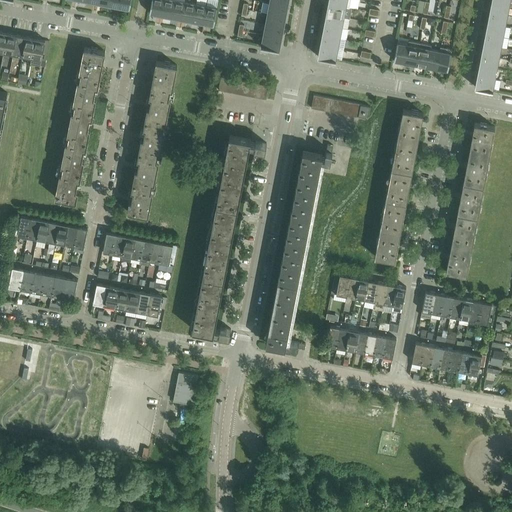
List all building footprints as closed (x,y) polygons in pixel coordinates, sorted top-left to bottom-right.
[(120,0),(119,7),(129,9),(130,9),(131,0),(120,0)] [(152,0),(150,13),(151,13),(161,15),(163,0),(152,0)] [(174,0),(163,0),(161,15),(171,17),(174,0)] [(185,1),(177,0),(174,0),(171,17),(182,19),(185,1)] [(196,4),(185,1),(182,19),(193,21),(196,4)] [(507,16),(509,5),(492,2),(490,12),(507,16)] [(285,17),(287,6),(270,3),(268,14),(285,17)] [(344,17),(346,7),(328,3),(326,14),(344,17)] [(207,6),(196,4),(193,21),(204,23),(207,6)] [(204,23),(213,25),(214,25),(218,7),(216,7),(207,6),(204,23)] [(505,26),(507,16),(490,12),(488,23),(505,26)] [(283,28),(285,17),(268,14),(266,25),(283,28)] [(342,28),(344,17),(326,14),(324,24),(342,28)] [(503,37),(505,26),(488,23),(486,34),(503,37)] [(340,38),(342,28),(324,24),(322,35),(340,38)] [(281,39),(283,28),(266,25),(264,35),(281,39)] [(17,34),(8,33),(4,52),(13,54),(17,34)] [(26,36),(17,34),(13,54),(22,56),(26,36)] [(501,48),(503,37),(486,34),(484,44),(501,48)] [(262,44),(261,46),(279,49),(280,48),(279,48),(281,39),(264,35),(262,44)] [(338,49),(340,38),(322,35),(320,46),(338,49)] [(35,38),(26,36),(22,56),(31,57),(35,38)] [(42,58),(45,46),(46,40),(35,38),(31,57),(42,60),(42,58)] [(416,64),(420,43),(409,41),(408,45),(405,62),(416,64)] [(405,62),(408,45),(399,43),(399,42),(397,42),(394,60),(405,62)] [(426,66),(430,49),(431,45),(420,43),(416,64),(426,66)] [(499,58),(501,48),(484,44),(482,55),(499,58)] [(336,60),(338,49),(320,46),(318,57),(336,60)] [(85,47),(80,71),(82,72),(81,76),(100,80),(106,51),(85,47)] [(448,70),(452,49),(441,47),(440,51),(437,68),(448,70)] [(437,68),(440,51),(430,49),(426,66),(437,68)] [(497,69),(499,58),(482,55),(480,65),(497,69)] [(178,65),(157,61),(156,61),(151,90),(170,94),(171,89),(173,89),(178,65)] [(495,79),(497,69),(480,65),(478,76),(495,79)] [(3,71),(2,80),(8,81),(10,73),(3,71)] [(78,80),(74,102),(76,103),(75,107),(94,111),(97,98),(95,97),(97,87),(99,87),(100,80),(81,76),(80,80),(78,80)] [(493,90),(495,79),(478,76),(476,86),(475,86),(475,87),(493,90)] [(219,90),(225,91),(228,78),(221,77),(219,90)] [(234,79),(228,78),(225,91),(231,92),(234,79)] [(239,80),(234,79),(231,92),(237,93),(239,80)] [(245,81),(239,80),(237,93),(243,94),(245,81)] [(251,82),(245,81),(243,94),(249,96),(251,82)] [(257,83),(251,82),(249,96),(255,97),(257,83)] [(263,85),(257,83),(255,97),(260,98),(263,85)] [(269,86),(263,85),(260,98),(267,99),(269,86)] [(152,97),(151,103),(150,108),(148,107),(145,121),(164,124),(165,120),(167,120),(171,98),(169,97),(170,94),(151,90),(150,97),(152,97)] [(314,95),(312,108),(317,109),(320,96),(314,95)] [(326,97),(320,96),(317,109),(324,110),(326,97)] [(332,98),(326,97),(324,110),(329,111),(332,98)] [(338,99),(332,98),(329,111),(335,112),(338,99)] [(344,100),(338,99),(335,112),(341,113),(344,100)] [(350,101),(344,100),(341,113),(347,114),(350,101)] [(355,102),(350,101),(347,114),(353,116),(355,102)] [(362,104),(355,102),(353,116),(359,117),(359,116),(362,104)] [(370,106),(362,104),(359,116),(368,118),(370,106)] [(72,111),(68,133),(70,134),(69,138),(88,142),(91,129),(89,128),(90,123),(91,118),(93,118),(94,111),(75,107),(74,111),(72,111)] [(403,109),(398,138),(417,142),(420,128),(421,128),(424,113),(403,109)] [(146,129),(145,134),(144,139),(142,138),(139,151),(158,155),(159,151),(161,152),(165,129),(163,128),(164,124),(145,121),(144,128),(146,129)] [(475,123),(473,132),(472,138),(473,138),(470,152),(489,156),(495,127),(475,123)] [(230,136),(228,143),(193,329),(214,333),(215,331),(219,332),(219,334),(230,336),(231,329),(220,327),(220,329),(215,328),(250,145),(255,146),(255,148),(266,150),(267,143),(256,141),(256,143),(251,142),(251,140),(230,136)] [(66,142),(62,164),(64,165),(63,169),(82,173),(85,160),(83,159),(85,149),(87,149),(88,142),(69,138),(68,142),(66,142)] [(398,138),(392,168),(412,171),(414,158),(415,159),(416,153),(415,153),(417,142),(398,138)] [(140,160),(139,165),(138,170),(136,169),(133,183),(152,186),(153,182),(155,183),(159,160),(157,160),(158,155),(139,151),(138,159),(140,160)] [(286,345),(298,348),(299,342),(287,339),(322,160),(331,162),(333,152),(326,151),(325,157),(323,156),(323,154),(303,151),(266,343),(286,347),(286,345)] [(468,163),(467,163),(466,168),(467,169),(464,182),(484,185),(489,156),(470,152),(468,163)] [(392,168),(386,198),(406,201),(408,189),(409,189),(410,184),(409,184),(412,171),(392,168)] [(56,197),(63,199),(77,201),(79,191),(76,190),(78,180),(81,180),(82,173),(63,169),(62,173),(60,173),(56,197)] [(462,194),(461,194),(460,199),(461,199),(459,211),(478,215),(484,185),(464,182),(462,194)] [(134,191),(133,196),(132,201),(130,201),(128,211),(149,215),(153,191),(151,191),(152,186),(133,183),(132,190),(134,191)] [(386,198),(381,227),(400,231),(402,220),(403,220),(404,214),(403,214),(406,201),(386,198)] [(456,225),(455,224),(454,230),(455,230),(453,241),(472,244),(478,215),(459,211),(456,225)] [(31,217),(22,215),(18,235),(27,237),(31,217)] [(41,219),(31,217),(27,237),(37,238),(41,219)] [(50,221),(41,219),(37,238),(47,240),(50,221)] [(60,222),(50,221),(47,240),(56,242),(60,222)] [(69,224),(60,222),(56,242),(65,244),(69,224)] [(74,246),(78,226),(69,224),(65,244),(74,246)] [(88,228),(78,226),(74,246),(84,248),(88,228)] [(397,245),(400,231),(381,227),(375,256),(395,260),(398,245),(397,245)] [(107,232),(104,250),(104,251),(113,253),(117,233),(107,232)] [(126,235),(117,233),(113,253),(122,255),(126,235)] [(130,261),(131,257),(135,237),(126,235),(122,255),(121,260),(130,261)] [(141,258),(144,239),(135,237),(131,257),(141,258)] [(154,240),(144,239),(141,258),(150,260),(154,240)] [(163,242),(154,240),(150,260),(159,262),(163,242)] [(467,274),(472,244),(453,241),(450,255),(449,255),(446,270),(467,274)] [(170,264),(173,245),(173,244),(163,242),(159,262),(170,264)] [(178,246),(173,245),(170,264),(174,265),(178,246)] [(20,288),(24,268),(13,266),(11,279),(9,286),(20,288)] [(35,271),(24,268),(20,288),(31,290),(35,271)] [(45,273),(35,271),(31,290),(41,292),(45,273)] [(99,271),(98,277),(108,279),(109,272),(99,271)] [(55,275),(45,273),(41,292),(52,294),(55,275)] [(350,276),(341,274),(337,294),(346,295),(350,276)] [(66,277),(55,275),(52,294),(63,296),(66,277)] [(360,278),(350,276),(346,295),(356,297),(360,278)] [(78,279),(66,277),(63,296),(74,299),(78,279)] [(370,280),(360,278),(356,297),(366,299),(370,280)] [(379,281),(370,280),(366,299),(375,301),(379,281)] [(388,283),(379,281),(375,301),(384,303),(388,283)] [(97,283),(94,302),(105,304),(109,285),(97,283)] [(397,285),(388,283),(384,303),(393,305),(397,285)] [(119,287),(109,285),(105,304),(115,306),(119,287)] [(407,287),(397,285),(393,305),(403,306),(407,287)] [(130,289),(119,287),(115,306),(126,309),(130,289)] [(140,291),(130,289),(126,309),(136,311),(140,291)] [(151,293),(140,291),(136,311),(147,313),(151,293)] [(426,291),(421,316),(430,317),(431,312),(435,292),(426,291)] [(445,294),(435,292),(431,312),(441,314),(445,294)] [(160,307),(162,296),(162,295),(151,293),(147,313),(158,315),(160,307)] [(454,296),(445,294),(441,314),(450,316),(454,296)] [(463,298),(454,296),(450,316),(459,317),(463,298)] [(472,300),(463,298),(459,317),(469,319),(472,300)] [(482,301),(472,300),(469,319),(479,321),(482,301)] [(492,303),(482,301),(479,321),(488,323),(492,303)] [(381,321),(379,329),(388,330),(390,323),(381,321)] [(390,323),(388,330),(398,332),(399,325),(390,323)] [(340,327),(331,325),(327,345),(336,347),(340,327)] [(350,329),(340,327),(336,347),(346,349),(350,329)] [(360,331),(350,329),(346,349),(356,350),(360,331)] [(369,332),(360,331),(356,350),(365,352),(369,332)] [(378,334),(369,332),(365,352),(374,354),(378,334)] [(387,336),(378,334),(374,354),(384,356),(387,336)] [(397,338),(387,336),(384,356),(393,358),(397,338)] [(416,342),(413,361),(412,361),(422,363),(425,343),(416,342)] [(435,345),(425,343),(422,363),(431,365),(435,345)] [(444,347),(435,345),(431,365),(440,367),(444,347)] [(453,349),(444,347),(440,367),(449,369),(453,349)] [(463,351),(453,349),(449,369),(459,370),(463,351)] [(472,353),(463,351),(459,370),(469,372),(472,353)] [(484,366),(486,356),(482,355),(482,354),(472,353),(469,372),(478,374),(480,365),(484,366)] [(179,371),(178,378),(174,400),(193,404),(199,375),(179,371)]
